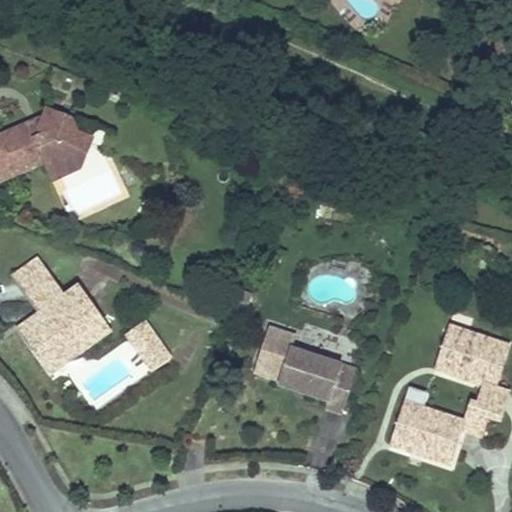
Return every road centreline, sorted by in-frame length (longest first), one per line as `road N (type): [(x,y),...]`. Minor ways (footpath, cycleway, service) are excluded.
road 1 (track): [(511,128),(385,88),(175,0)]
road 2 (residential): [(150,511),(244,494),(291,495),(353,511)]
